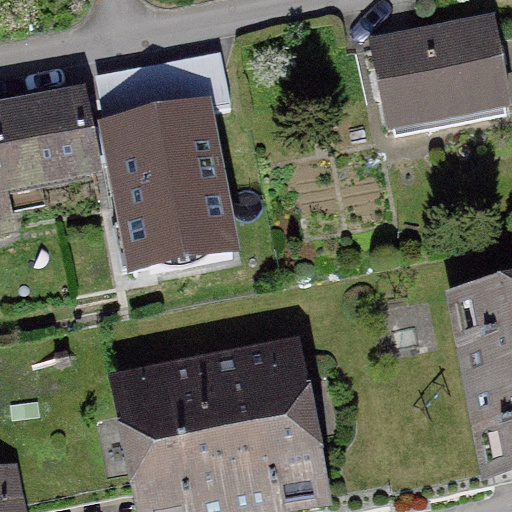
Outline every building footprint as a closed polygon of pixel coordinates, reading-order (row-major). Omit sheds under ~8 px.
[(503,110),(488,30),(369,53),(385,132),(503,110)] [(0,220),(0,193),(90,177),(75,102),(0,116),(0,234),(3,234),(0,220)] [(137,234),(146,278),(228,262),(200,118),(102,136),(121,237),(137,234)] [(511,475),(511,297),(454,309),(490,480),(511,475)] [(139,511),(278,511),(315,505),(287,362),(116,395),(139,511)]
